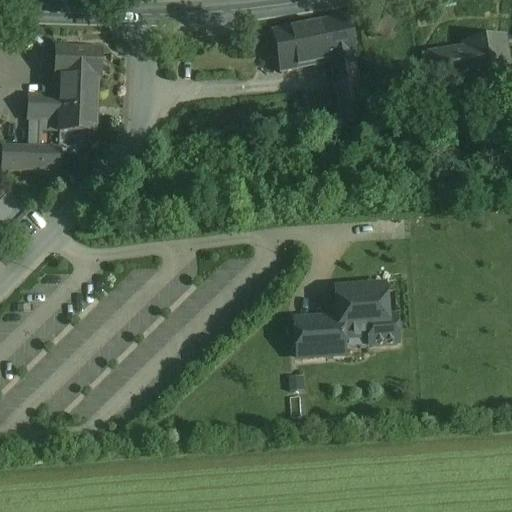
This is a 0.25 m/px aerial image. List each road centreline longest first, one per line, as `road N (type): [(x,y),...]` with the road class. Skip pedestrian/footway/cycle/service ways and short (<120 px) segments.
road 1 (unclassified): [(0,288),(135,149),(147,110),(148,14)]
road 2 (secondary): [(314,0),(148,14)]
road 3 (secondary): [(148,14),(0,8)]
